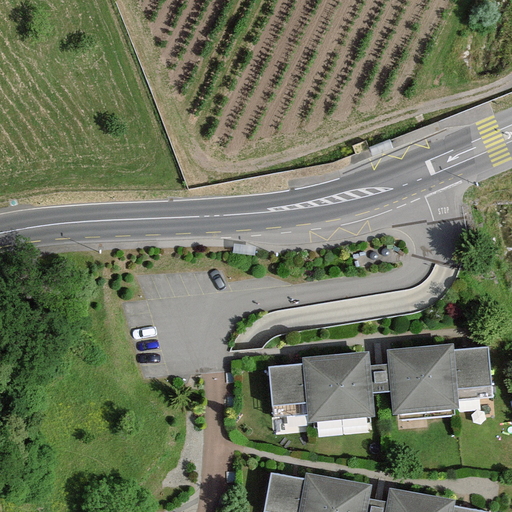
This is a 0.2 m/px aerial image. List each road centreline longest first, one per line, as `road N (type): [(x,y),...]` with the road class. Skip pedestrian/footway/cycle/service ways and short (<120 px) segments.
road 1 (tertiary): [(511,132),(342,197),(0,232)]
road 2 (track): [(511,72),(243,167),(202,168),(129,0)]
